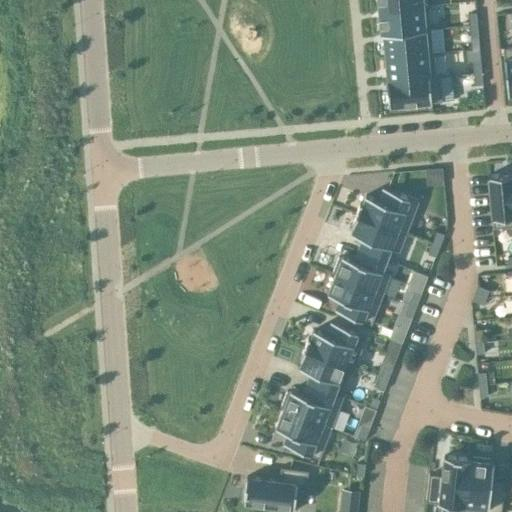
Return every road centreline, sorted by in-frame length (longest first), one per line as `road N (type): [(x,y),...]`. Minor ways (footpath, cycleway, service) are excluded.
road 1 (residential): [(101,171),(454,137)]
road 2 (residential): [(125,511),(101,171)]
road 3 (residential): [(454,137),(466,282),(419,403)]
road 4 (residential): [(101,171),(89,0)]
